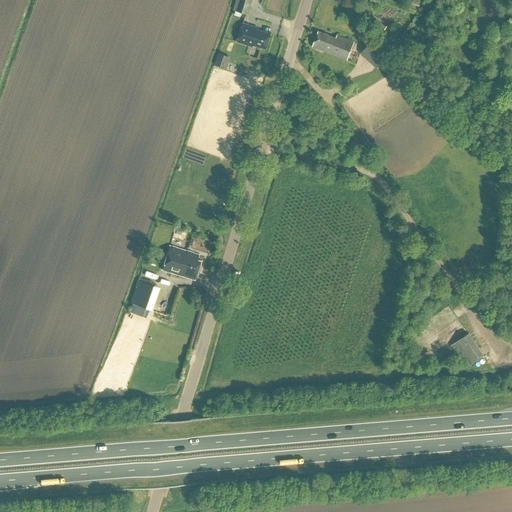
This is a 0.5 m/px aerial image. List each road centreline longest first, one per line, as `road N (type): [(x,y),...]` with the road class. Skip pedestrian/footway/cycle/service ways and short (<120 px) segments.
road 1 (tertiary): [(152,511),(308,0)]
road 2 (trunk): [(511,418),(0,460)]
road 3 (trunk): [(0,481),(511,439)]
